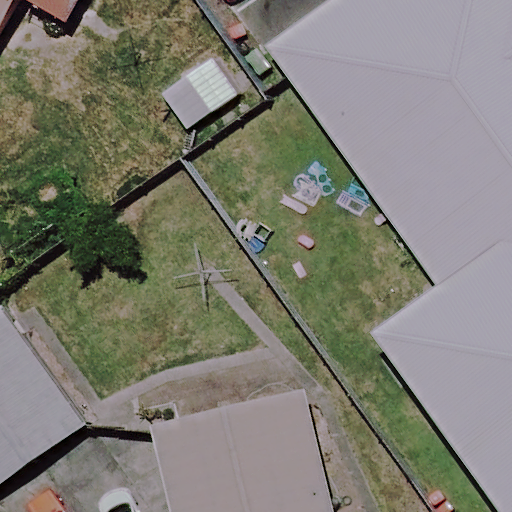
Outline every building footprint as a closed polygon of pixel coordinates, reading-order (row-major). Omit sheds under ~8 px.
[(29,0),(73,26),(88,0),(0,0),(0,45),(27,0),(29,0)] [(511,0),(259,0),(290,41),(346,0),(511,0)] [(283,46),(462,287),(511,250),(511,0),(346,0),(290,41),(283,46)] [(511,282),(411,356),(511,492),(511,282)] [(0,492),(104,419),(21,300),(0,314),(0,492)] [(331,511),(300,398),(148,440),(167,511),(331,511)]
